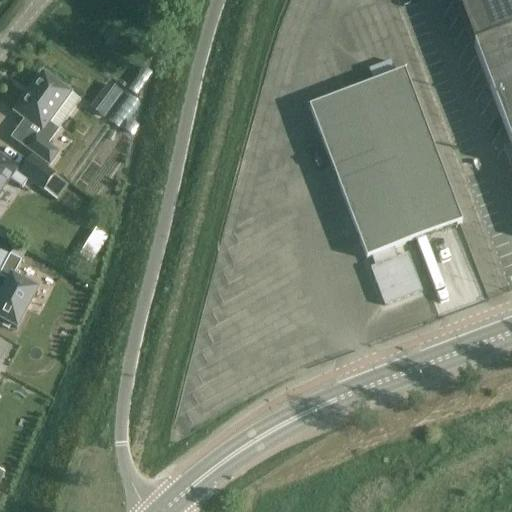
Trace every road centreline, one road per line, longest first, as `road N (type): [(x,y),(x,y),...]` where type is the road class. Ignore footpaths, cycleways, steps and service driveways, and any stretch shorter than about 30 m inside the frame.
road 1 (unclassified): [(217,0),(119,429),(132,484),(151,511)]
road 2 (tertiary): [(164,511),(255,439),(511,332)]
